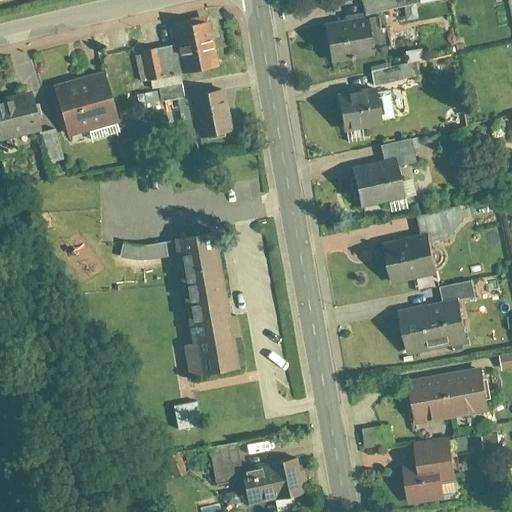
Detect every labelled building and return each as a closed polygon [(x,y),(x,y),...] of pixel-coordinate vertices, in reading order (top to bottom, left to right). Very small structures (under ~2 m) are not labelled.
[(172,27),(180,68),(213,62),(205,20),(172,27)] [(323,31),(330,61),(373,52),(367,22),(323,31)] [(142,49),(147,78),(160,75),(155,46),(142,49)] [(67,132),(118,119),(105,70),(54,83),(67,132)] [(189,94),(196,130),(226,124),(219,88),(189,94)] [(337,94),(343,128),(384,122),(377,88),(337,94)] [(0,98),(0,137),(40,130),(32,92),(0,98)] [(41,132),(47,161),(63,158),(56,128),(41,132)] [(351,169),(357,204),(403,196),(398,160),(351,169)] [(172,239),(196,374),(238,366),(234,337),(240,336),(236,314),(229,315),(213,232),(172,239)] [(384,250),(390,280),(437,270),(431,240),(384,250)] [(399,317),(407,353),(469,341),(462,305),(399,317)] [(511,357),(501,359),(504,370),(511,367),(511,357)] [(481,370),(407,383),(414,422),(488,410),(481,370)] [(210,447),(216,481),(243,476),(241,468),(238,442),(210,447)] [(401,473),(406,502),(442,496),(439,482),(457,479),(452,447),(414,453),(417,471),(401,473)] [(243,476),(248,503),(305,493),(298,458),(241,468),(243,476)]
